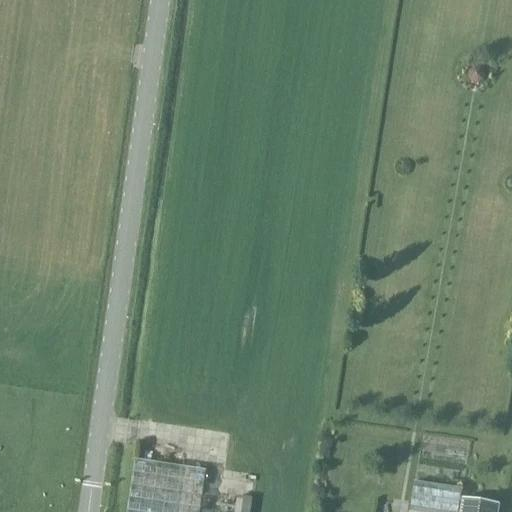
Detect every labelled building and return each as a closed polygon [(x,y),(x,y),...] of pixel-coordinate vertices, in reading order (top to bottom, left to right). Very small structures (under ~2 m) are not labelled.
[(470,74),(469,80),(472,84),(478,85),(483,82),(484,76),(480,71),(475,70),(470,74)] [(126,511),(199,511),(206,473),(134,462),(126,511)] [(457,511),(460,491),(414,483),(409,511),(457,511)] [(239,498),(236,511),(250,511),(252,500),(239,498)] [(498,511),(499,507),(462,502),(459,511),(498,511)]
